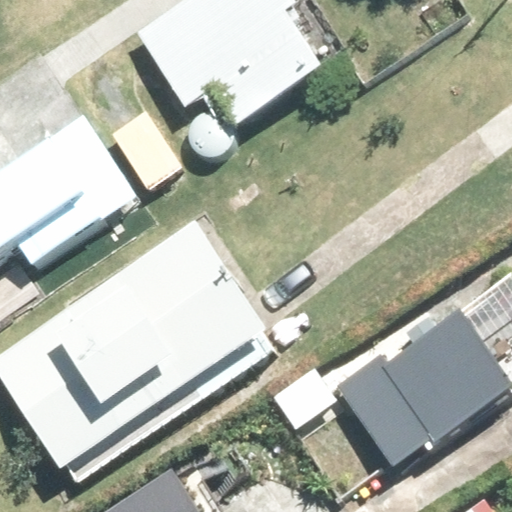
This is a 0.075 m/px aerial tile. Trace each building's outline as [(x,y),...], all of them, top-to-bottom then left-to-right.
[(296,4),(303,0),(184,0),(140,29),(189,103),(217,84),(241,123),(332,61),(296,4)] [(150,107),(113,131),(152,188),(188,164),(150,107)] [(0,251),(21,239),(39,267),(144,198),(88,113),(0,171),(0,251)] [(201,152),(206,155),(212,156),(218,156),(224,153),(228,149),(231,144),(232,138),(231,132),(229,126),(224,122),(219,119),(213,119),(206,120),(201,123),(196,128),(194,135),(194,141),(197,147),(201,152)] [(204,216),(0,356),(0,367),(80,484),(281,349),(267,328),(276,323),(204,216)] [(416,336),(345,390),(400,463),(437,436),(445,446),(511,398),(511,278),(472,308),(465,299),(437,318),(431,312),(408,326),(416,336)] [(214,511),(182,468),(116,511),(214,511)] [(501,511),(490,496),(468,511),(501,511)]
